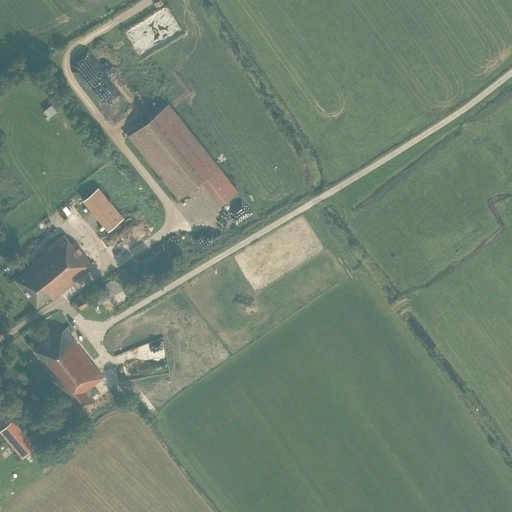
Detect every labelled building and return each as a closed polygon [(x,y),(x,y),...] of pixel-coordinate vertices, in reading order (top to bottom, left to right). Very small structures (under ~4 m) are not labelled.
[(109,75),(132,108),(137,105),(114,71),(109,75)] [(238,190),(218,166),(169,104),(128,136),(178,199),(201,180),(220,204),(238,190)] [(123,218),(98,187),(83,200),(108,231),(123,218)] [(152,199),(158,205),(161,202),(155,196),(152,199)] [(53,298),(93,265),(74,242),(71,244),(64,234),(47,248),(48,249),(36,258),(37,259),(30,264),(25,268),(27,270),(15,280),(37,307),(51,295),(53,298)] [(99,303),(123,288),(116,277),(77,301),(82,310),(97,301),(99,303)] [(220,323),(223,329),(236,322),(232,316),(220,323)] [(92,386),(103,377),(65,329),(56,335),(55,334),(34,351),(39,357),(41,359),(40,360),(70,398),(68,399),(73,407),(75,405),(81,413),(93,403),(89,398),(97,392),(92,386)] [(36,445),(13,419),(0,429),(0,432),(22,457),(36,445)] [(36,446),(27,454),(33,460),(41,451),(36,446)]
